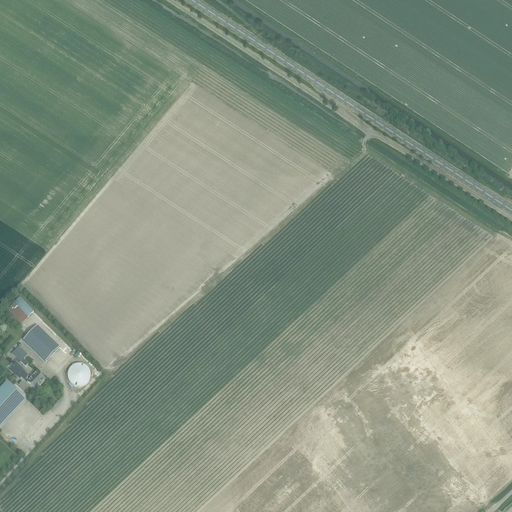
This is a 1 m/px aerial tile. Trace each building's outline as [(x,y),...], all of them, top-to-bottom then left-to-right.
[(19,296),(5,311),(21,327),(35,312),(19,296)] [(37,327),(24,340),(46,361),(47,361),(61,346),(39,325),(37,327)] [(23,359),(24,358),(27,355),(19,347),(12,354),(25,367),(28,364),(23,359)] [(17,365),(11,370),(18,376),(19,375),(22,377),(25,381),(27,379),(29,377),(25,373),(25,372),(24,371),(23,371),(17,365)] [(71,385),(74,387),(77,388),(81,388),(84,387),(87,385),(89,382),(90,379),(90,376),(89,373),(88,370),(85,367),(82,366),(79,365),(76,366),(73,367),(71,369),(69,371),(68,374),(67,377),(68,380),(69,383),(71,385)] [(27,383),(35,390),(45,380),(37,372),(33,377),(32,376),(30,377),(31,378),(29,381),(27,383)] [(7,382),(0,389),(0,422),(23,398),(7,382)] [(13,422),(12,423),(11,421),(4,426),(8,432),(16,426),(13,422)]
